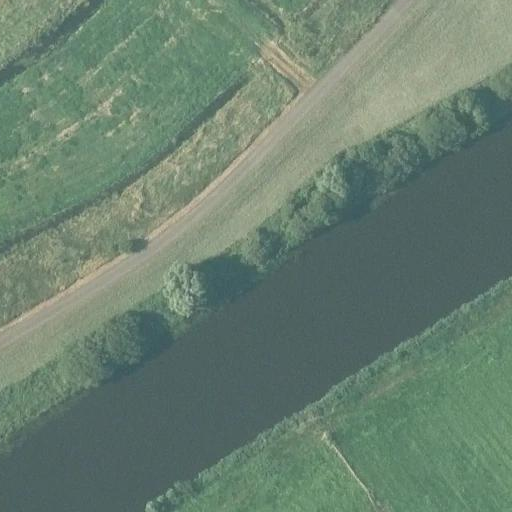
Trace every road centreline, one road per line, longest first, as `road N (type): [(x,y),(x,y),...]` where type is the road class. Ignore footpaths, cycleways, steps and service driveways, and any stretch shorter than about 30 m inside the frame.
road 1 (unclassified): [(0,342),(172,238),(411,0)]
road 2 (track): [(316,94),(208,0)]
